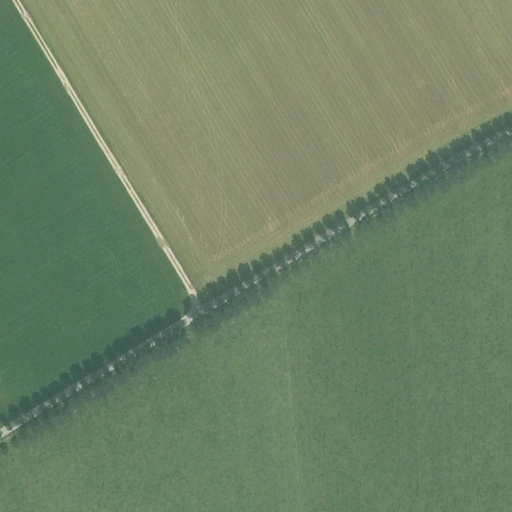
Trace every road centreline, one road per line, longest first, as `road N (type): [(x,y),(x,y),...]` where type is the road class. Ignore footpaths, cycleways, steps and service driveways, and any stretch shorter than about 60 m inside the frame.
road 1 (unclassified): [(0,435),(511,131)]
road 2 (track): [(14,0),(202,311)]
